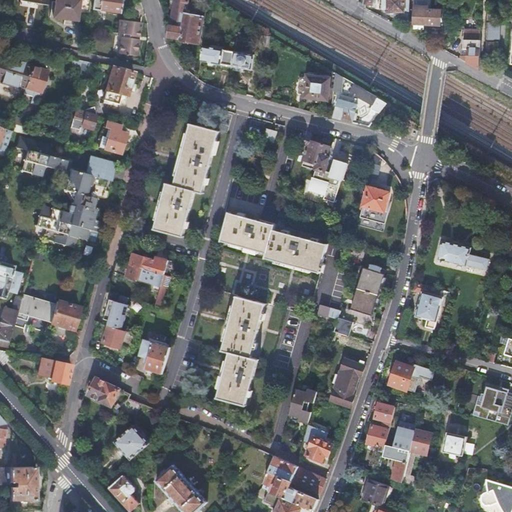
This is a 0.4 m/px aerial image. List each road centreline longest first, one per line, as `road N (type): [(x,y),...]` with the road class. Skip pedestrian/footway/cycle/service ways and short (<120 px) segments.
road 1 (residential): [(204,252),(170,397),(273,448)]
road 2 (residential): [(244,103),(393,142),(425,158)]
road 3 (residential): [(425,158),(408,261),(383,340)]
road 4 (residential): [(383,340),(322,511)]
road 5 (residential): [(119,228),(167,71)]
road 6 (residential): [(244,103),(204,252)]
road 7 (residential): [(81,365),(119,228)]
road 8 (residential): [(511,374),(383,340)]
